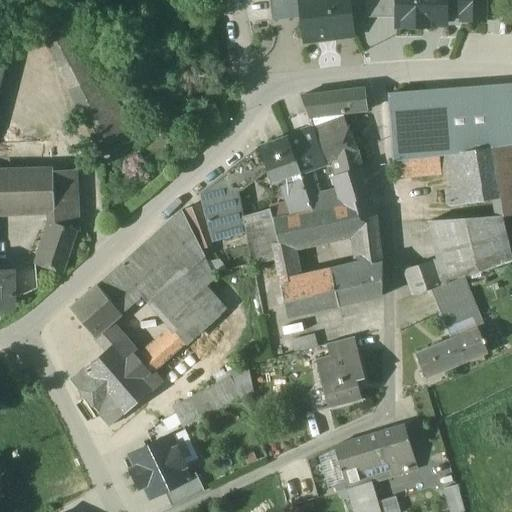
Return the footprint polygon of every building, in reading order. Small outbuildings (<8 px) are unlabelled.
[(269,0),(273,22),(303,19),(300,0),(269,0)] [(353,0),(300,0),(303,19),(306,43),(358,37),(353,0)] [(397,0),(366,0),(367,18),(398,18),(397,0)] [(397,0),(398,18),(398,30),(453,30),(453,16),(463,16),(463,24),(490,23),(489,0),(397,0)] [(113,97),(86,40),(53,56),(81,113),(113,97)] [(511,86),(389,96),(394,161),(396,161),(438,156),(492,147),(511,144),(511,86)] [(365,89),(300,98),(309,119),(343,115),(367,112),(365,89)] [(113,97),(81,113),(99,149),(131,134),(113,97)] [(343,115),(309,119),(312,128),(313,128),(324,161),(332,159),(337,177),(362,169),(358,155),(343,115)] [(313,128),(312,128),(286,138),(297,171),(308,167),(324,161),(313,128)] [(286,138),(258,148),(264,165),(270,182),(297,171),(286,138)] [(511,144),(492,147),(501,200),(499,217),(511,214),(511,144)] [(492,147),(438,156),(441,175),(445,174),(450,208),(501,200),(492,147)] [(258,148),(199,194),(212,243),(245,233),(242,218),(238,219),(229,191),(264,165),(258,148)] [(438,156),(396,161),(397,180),(441,175),(438,156)] [(362,169),(337,177),(341,193),(320,199),(308,167),(297,171),(300,179),(311,212),(356,214),(360,220),(377,216),(362,169)] [(75,171),(0,173),(0,211),(47,210),(77,209),(75,171)] [(311,212),(300,179),(289,183),(300,214),(311,212)] [(77,209),(47,210),(51,223),(77,231),(77,209)] [(176,333),(146,360),(155,371),(220,313),(198,287),(186,274),(204,256),(182,211),(120,266),(144,294),(176,333)] [(300,214),(275,220),(278,244),(273,245),(288,319),(339,307),(331,275),(297,282),(289,242),(356,227),(361,268),(382,263),(377,216),(360,220),(356,214),(311,212),(300,214)] [(499,217),(429,222),(439,260),(431,262),(440,286),(448,283),(447,281),(461,278),(477,275),(510,263),(499,217)] [(77,231),(51,223),(38,265),(63,273),(77,231)] [(204,256),(186,274),(198,287),(213,274),(204,256)] [(431,262),(405,271),(414,296),(429,290),(440,286),(431,262)] [(361,268),(331,275),(339,307),(383,297),(382,263),(361,268)] [(97,286),(71,309),(96,337),(109,325),(144,294),(120,266),(98,286),(97,286)] [(12,275),(0,275),(0,306),(12,306),(12,275)] [(461,278),(447,281),(448,283),(440,286),(429,290),(434,300),(465,289),(461,278)] [(465,289),(434,300),(439,313),(470,301),(465,289)] [(470,301),(439,313),(446,328),(476,316),(470,301)] [(476,316),(446,328),(451,340),(477,329),(478,331),(481,329),(476,316)] [(155,371),(146,360),(142,363),(109,325),(96,337),(107,351),(114,345),(126,360),(133,354),(150,373),(151,373),(152,373),(155,371)] [(451,340),(415,355),(425,379),(487,352),(484,344),(486,343),(485,340),(482,341),(478,331),(477,329),(451,340)] [(314,336),(292,341),(295,352),(317,347),(314,336)] [(353,339),(327,346),(330,357),(316,361),(329,409),(361,400),(355,377),(363,375),(353,339)] [(133,354),(126,360),(114,345),(107,351),(72,382),(111,427),(151,392),(152,393),(162,385),(152,373),(151,373),(150,373),(133,354)] [(228,379),(172,408),(182,427),(253,392),(248,363),(226,374),(228,379)] [(25,386),(32,383),(28,374),(21,377),(25,386)] [(404,426),(363,438),(372,464),(377,480),(417,467),(404,426)] [(171,438),(132,456),(151,498),(165,492),(191,480),(171,438)] [(363,438),(334,447),(342,473),(372,464),(363,438)] [(372,464),(342,473),(353,511),(380,511),(378,504),(372,482),(377,480),(372,464)] [(165,492),(172,508),(205,493),(197,477),(191,480),(165,492)] [(463,511),(455,486),(443,489),(450,511),(463,511)] [(399,511),(396,499),(378,504),(380,511),(399,511)]
